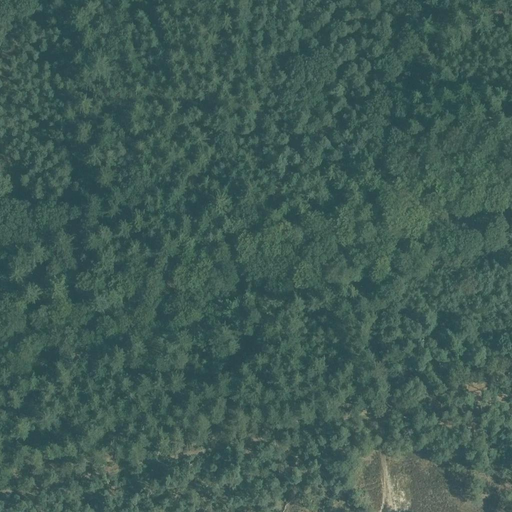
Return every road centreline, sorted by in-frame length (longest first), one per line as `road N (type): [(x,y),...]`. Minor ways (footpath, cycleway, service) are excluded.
road 1 (tertiary): [(0,344),(511,205)]
road 2 (track): [(375,242),(408,0)]
